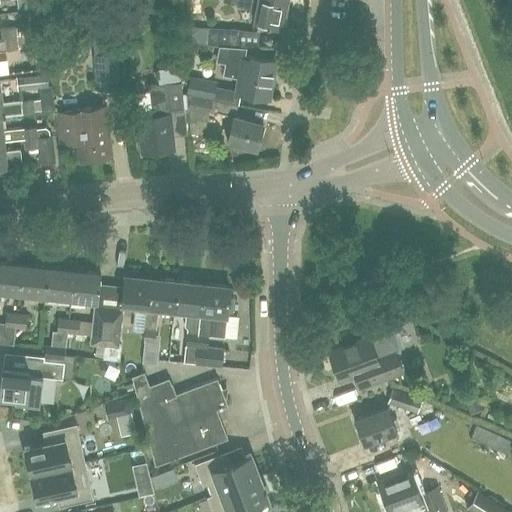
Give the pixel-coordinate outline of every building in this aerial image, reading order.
[(279,28),(284,3),(267,0),(222,0),(222,1),(234,3),(234,6),(254,10),(252,22),(279,28)] [(2,40),(33,37),(32,30),(15,32),(14,28),(1,29),(2,40)] [(206,44),(239,46),(240,29),(207,28),(206,44)] [(0,50),(17,49),(16,46),(34,44),(33,37),(2,40),(0,40),(0,50)] [(94,54),(117,54),(116,37),(92,39),(94,54)] [(248,60),(250,48),(219,45),(215,62),(225,64),(222,75),(238,78),(235,94),(266,98),(272,61),(250,57),(249,60),(248,60)] [(117,54),(94,54),(92,54),(96,91),(122,89),(119,54),(117,54)] [(142,153),(174,149),(172,136),(186,135),(179,68),(158,71),(159,85),(148,86),(152,116),(138,117),(142,153)] [(48,87),(47,74),(16,77),(17,90),(40,88),(48,87)] [(190,95),(190,96),(212,100),(213,100),(216,81),(189,76),(185,94),(190,95)] [(0,115),(0,116),(0,115),(19,113),(18,101),(3,102),(2,91),(0,91),(0,115)] [(209,113),(212,100),(190,96),(187,108),(190,132),(204,136),(208,121),(230,127),(227,141),(257,149),(263,125),(217,112),(216,115),(209,113)] [(33,100),(18,101),(19,113),(35,112),(33,100)] [(112,157),(107,107),(73,111),(57,113),(60,143),(76,141),(78,161),(112,157)] [(37,138),(52,137),(53,137),(53,135),(50,135),(49,130),(46,127),(36,128),(36,126),(2,130),(0,116),(0,115),(0,142),(3,142),(3,141),(22,139),(22,140),(37,138)] [(52,137),(37,138),(38,147),(40,163),(55,162),(53,137),(52,137)] [(23,149),(38,147),(37,138),(22,140),(23,149)] [(3,142),(0,142),(0,168),(6,168),(6,167),(22,166),(20,148),(4,150),(3,142)] [(0,290),(18,292),(21,264),(0,261),(0,290)] [(45,295),(48,267),(21,264),(18,292),(45,295)] [(70,298),(73,269),(48,267),(45,295),(70,298)] [(73,269),(70,298),(97,301),(100,272),(73,269)] [(145,330),(151,277),(140,276),(140,274),(139,271),(129,270),(127,272),(127,274),(125,274),(122,303),(137,305),(135,323),(139,330),(145,330)] [(174,309),(177,280),(151,277),(145,330),(144,340),(145,340),(143,361),(152,362),(152,364),(157,364),(160,335),(155,334),(158,307),(174,309)] [(195,362),(203,283),(177,280),(174,309),(186,310),(185,326),(187,328),(183,361),(194,362),(195,362)] [(203,283),(195,362),(221,365),(223,348),(207,346),(208,333),(224,335),(230,286),(203,283)] [(106,336),(109,308),(96,306),(93,335),(106,336)] [(109,308),(106,336),(119,337),(122,309),(109,308)] [(0,342),(13,344),(16,313),(6,312),(5,323),(0,322),(0,342)] [(16,313),(13,344),(15,328),(25,329),(27,314),(16,313)] [(66,333),(68,318),(58,317),(56,332),(66,333)] [(68,318),(66,333),(78,334),(79,320),(68,318)] [(338,380),(353,374),(358,387),(401,371),(394,352),(398,350),(392,336),(388,334),(369,341),(368,337),(328,352),(338,380)] [(64,360),(65,346),(45,344),(44,358),(64,360)] [(63,380),(64,363),(28,359),(26,370),(3,368),(0,391),(0,396),(16,399),(15,402),(40,405),(43,378),(63,380)] [(151,392),(144,373),(131,377),(156,465),(228,437),(218,409),(228,405),(217,377),(175,393),(171,383),(151,392)] [(417,413),(422,398),(392,388),(387,403),(417,413)] [(128,399),(114,402),(117,416),(131,413),(128,399)] [(363,443),(395,431),(387,407),(354,419),(363,443)] [(49,429),(52,442),(43,444),(25,448),(31,474),(85,461),(76,423),(49,429)] [(509,454),(511,447),(511,441),(476,425),(471,437),(509,454)] [(377,470),(399,461),(395,450),(373,459),(377,470)] [(211,494),(212,495),(259,477),(250,454),(233,461),(224,464),(220,453),(194,463),(203,485),(207,484),(211,494)] [(93,499),(85,461),(31,474),(36,499),(54,495),(64,493),(66,505),(93,499)] [(419,494),(410,471),(378,483),(388,511),(393,511),(422,502),(425,511),(444,511),(436,488),(419,494)] [(268,499),(259,477),(212,495),(211,494),(207,496),(212,511),(242,511),(241,509),(250,506),(268,499)] [(471,511),(511,511),(511,510),(477,490),(467,509),(471,511)]
